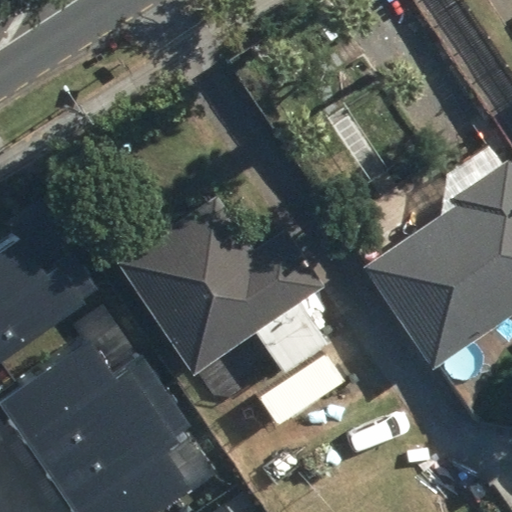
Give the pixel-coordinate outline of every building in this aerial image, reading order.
[(511,313),(511,168),(493,141),(349,239),(436,365),(511,313)] [(247,169),(112,255),(188,374),(323,287),(247,169)] [(0,358),(103,294),(53,214),(0,247),(0,358)] [(86,326),(0,383),(0,401),(47,471),(174,387),(147,346),(114,368),(86,326)] [(47,471),(74,511),(163,511),(196,490),(168,449),(201,427),(174,387),(47,471)]
